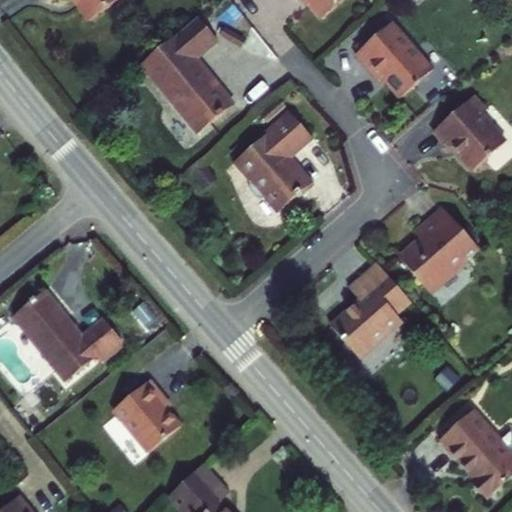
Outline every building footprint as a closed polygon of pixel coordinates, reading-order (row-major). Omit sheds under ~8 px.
[(51,0),(68,24),(100,0),(51,0)] [(283,0),(297,15),(315,0),(283,0)] [(173,136),(209,106),(171,59),(192,43),(173,20),(116,68),(173,136)] [(380,100),(410,74),(371,26),(333,57),(358,85),(363,80),(380,100)] [(452,169),(485,141),(459,112),(464,107),(454,94),(412,131),(424,146),(428,141),(452,169)] [(258,166),(283,145),(261,120),(205,169),(220,188),(217,196),(221,203),(227,206),(234,206),(248,220),(280,192),(258,166)] [(377,258),(409,293),(457,251),(418,207),(389,232),(397,241),(377,258)] [(354,263),(324,288),(337,303),(308,328),(335,360),(378,324),(372,318),(388,303),(354,263)] [(76,370),(101,349),(83,326),(61,343),(43,323),(40,327),(20,303),(0,319),(0,337),(43,391),(73,367),(76,370)] [(126,467),(159,441),(133,410),(139,406),(128,392),(90,423),(126,467)] [(454,504),(494,467),(443,410),(407,443),(441,480),(436,483),(454,504)] [(203,511),(209,507),(181,478),(148,511),(149,511),(203,511)]
